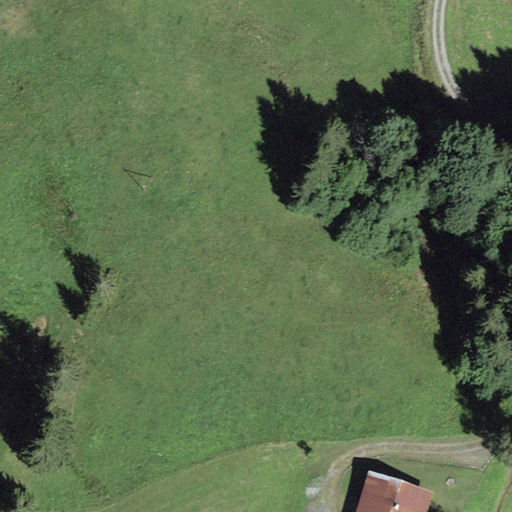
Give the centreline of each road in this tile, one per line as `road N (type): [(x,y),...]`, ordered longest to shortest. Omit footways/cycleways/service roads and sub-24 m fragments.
road 1 (track): [(319,511),(334,470),(365,446),(475,450),(511,436)]
road 2 (track): [(511,172),(486,152),(452,94),(442,0)]
